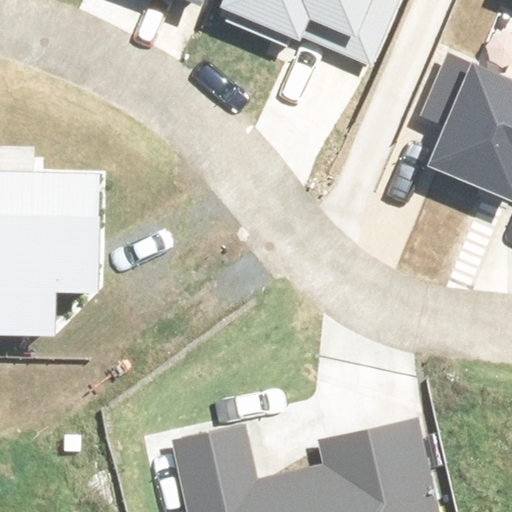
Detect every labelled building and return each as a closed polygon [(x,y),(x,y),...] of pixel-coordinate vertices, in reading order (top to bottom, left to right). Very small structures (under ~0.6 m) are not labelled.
[(206,0),(204,6),(312,52),(316,42),(366,64),(393,0),(206,0)] [(511,87),(456,65),(436,114),(461,124),(445,162),(511,189),(511,87)] [(5,123),(2,164),(89,169),(91,128),(5,123)] [(88,186),(0,183),(0,338),(30,339),(32,293),(74,295),(76,224),(87,224),(88,186)] [(440,511),(419,421),(325,443),(330,464),(259,481),(247,429),(174,446),(189,511),(440,511)]
